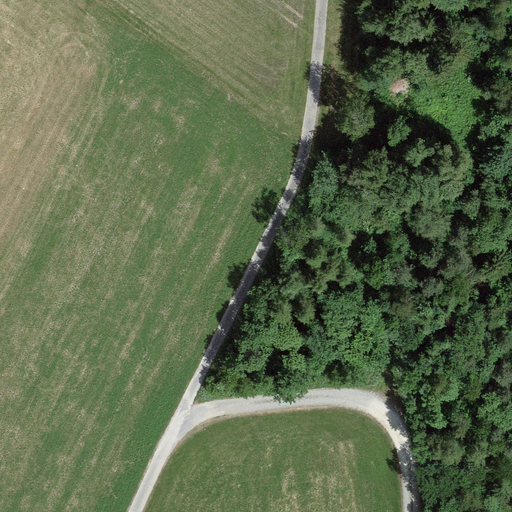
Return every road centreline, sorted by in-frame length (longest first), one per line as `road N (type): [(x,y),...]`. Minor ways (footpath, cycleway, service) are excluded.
road 1 (track): [(322,0),(313,113),(292,186),(130,511)]
road 2 (track): [(415,511),(391,411),(353,395),(180,411)]
